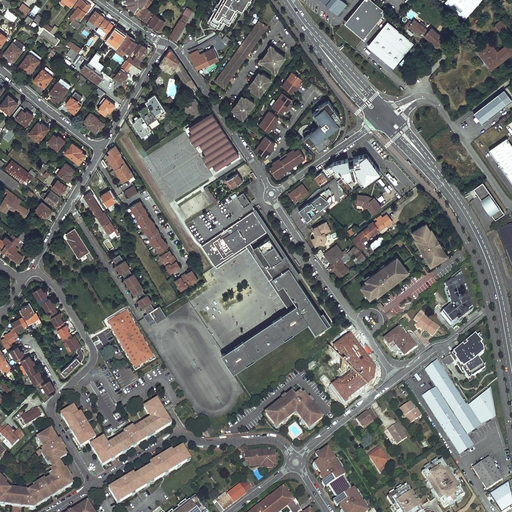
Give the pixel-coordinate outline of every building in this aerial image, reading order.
[(86,12),(91,5),(86,1),(85,2),(82,0),(79,0),(76,5),(78,6),(69,18),(73,21),(71,23),(78,28),(81,24),(78,22),(85,12),(86,12)] [(137,12),(146,0),(126,0),(127,0),(126,0),(124,0),(125,0),(124,1),(123,2),(124,4),(125,5),(126,4),(128,5),(128,6),(137,12)] [(146,0),(137,12),(136,14),(147,21),(154,12),(151,9),(150,10),(146,8),(151,0),(146,0)] [(250,0),(219,0),(207,22),(218,29),(222,22),(229,26),(237,11),(241,13),(246,4),(247,5),(250,0)] [(342,0),(319,0),(337,15),(347,3),(342,0)] [(386,12),(385,11),(383,14),(377,9),(379,7),(371,0),(363,0),(348,18),(350,19),(347,22),(365,35),(363,38),(364,38),(386,12)] [(464,19),(480,0),(446,0),(444,2),(464,19)] [(27,14),(30,9),(22,3),(18,8),(27,14)] [(35,17),(40,8),(36,5),(30,14),(35,17)] [(90,21),(91,20),(98,25),(105,15),(96,9),(89,19),(90,19),(89,20),(90,21)] [(189,13),(185,11),(183,14),(183,15),(170,36),(175,40),(189,18),(186,16),(189,13)] [(155,14),(149,22),(159,29),(164,21),(155,14)] [(28,15),(23,21),(27,24),(32,18),(28,15)] [(34,21),(39,23),(42,17),(36,15),(34,21)] [(345,22),(363,38),(365,35),(347,22),(350,19),(348,18),(345,22)] [(116,25),(117,24),(112,20),(111,20),(110,21),(104,30),(107,32),(104,35),(107,37),(116,25)] [(267,26),(258,20),(215,81),(224,87),(267,27),(267,26)] [(426,28),(414,20),(411,24),(408,22),(407,24),(420,35),(422,33),(426,28)] [(509,30),(502,20),(496,25),(504,34),(509,30)] [(413,43),(388,22),(369,45),(376,51),(377,50),(389,59),(388,60),(395,66),(413,43)] [(107,37),(105,39),(116,47),(126,33),(116,25),(107,37)] [(445,39),(431,28),(429,30),(425,35),(438,47),(445,39)] [(212,40),(217,34),(213,31),(208,36),(212,40)] [(128,34),(117,48),(123,52),(125,50),(130,53),(138,41),(128,34)] [(232,41),(226,36),(223,41),(229,45),(232,41)] [(4,53),(9,56),(9,57),(9,59),(11,61),(13,61),(15,60),(23,49),(13,42),(4,53)] [(139,43),(134,50),(138,53),(137,55),(140,58),(141,58),(142,58),(147,51),(148,52),(149,51),(150,50),(151,48),(150,47),(148,47),(147,46),(146,47),(144,45),(144,44),(143,43),(141,42),(139,43)] [(490,42),(479,51),(492,68),(503,59),(504,60),(511,53),(511,46),(509,43),(502,49),(503,50),(499,54),(490,42)] [(78,53),(71,47),(67,53),(74,58),(78,53)] [(219,59),(213,48),(205,52),(204,50),(202,51),(203,53),(200,54),(198,50),(189,54),(197,69),(219,59)] [(276,69),(285,57),(273,48),(270,49),(262,59),(262,62),(273,70),(276,69)] [(170,49),(161,64),(173,72),(175,67),(186,83),(191,78),(172,49),(170,49)] [(100,69),(103,66),(95,60),(100,53),(97,50),(89,61),(97,66),(100,69)] [(29,53),(19,67),(28,74),(39,60),(29,53)] [(127,60),(123,65),(128,68),(132,63),(127,60)] [(97,66),(89,61),(88,63),(86,62),(81,69),(90,76),(97,66)] [(97,66),(90,76),(99,83),(103,76),(108,80),(111,77),(110,76),(100,69),(97,66)] [(39,83),(44,87),(52,76),(43,68),(35,78),(40,82),(39,83)] [(112,78),(115,80),(117,78),(123,83),(124,83),(125,82),(126,81),(126,80),(125,78),(129,73),(122,68),(115,76),(114,75),(112,78)] [(260,95),(271,80),(267,76),(264,77),(259,72),(249,86),(255,90),(255,92),(260,95)] [(292,72),(282,86),(291,93),(294,89),(296,90),(301,83),(299,82),(302,78),(292,72)] [(82,75),(77,82),(81,85),(86,78),(82,75)] [(191,78),(186,83),(192,92),(198,88),(191,78)] [(55,95),(56,94),(61,98),(68,88),(58,81),(50,92),(55,95)] [(76,91),(66,104),(72,108),(71,109),(75,113),(81,103),(79,101),(82,96),(76,91)] [(283,92),(272,106),(282,113),(285,109),(287,111),(292,104),(290,102),(292,99),(283,92)] [(149,100),(146,102),(148,105),(156,115),(166,109),(156,94),(148,99),(149,100)] [(505,106),(496,95),(472,114),(480,125),(505,106)] [(12,100),(7,96),(0,105),(10,113),(18,102),(13,99),(12,100)] [(194,96),(184,102),(191,115),(201,109),(194,96)] [(243,119),(254,103),(250,99),(247,100),(242,96),(232,109),(238,113),(238,115),(243,119)] [(110,112),(115,104),(107,98),(106,98),(104,100),(102,99),(101,101),(103,103),(101,105),(99,108),(105,113),(108,111),(110,112)] [(327,100),(315,106),(318,111),(312,114),(318,126),(306,133),(307,136),(304,138),(308,145),(313,142),(317,149),(345,135),(327,100)] [(148,105),(140,111),(143,115),(149,124),(158,118),(156,115),(148,105)] [(29,112),(28,114),(22,110),(16,118),(22,122),(22,123),(25,126),(33,116),(29,112)] [(269,110),(259,124),(269,131),(272,127),(274,129),(278,122),(277,120),(279,117),(269,110)] [(91,112),(84,120),(89,124),(87,125),(96,131),(99,126),(101,127),(104,123),(91,112)] [(212,112),(208,115),(213,123),(217,120),(212,112)] [(143,115),(133,122),(143,136),(153,129),(149,124),(143,115)] [(208,115),(190,126),(194,132),(191,134),(198,145),(201,143),(207,153),(204,155),(211,166),(214,164),(218,169),(240,155),(217,120),(213,123),(208,115)] [(49,128),(39,121),(29,134),(33,136),(34,135),(40,140),(49,128)] [(9,129),(3,138),(9,142),(15,133),(9,129)] [(127,134),(137,148),(141,145),(131,131),(127,134)] [(265,134),(255,149),(265,156),(267,152),(269,154),(274,146),(272,145),(275,141),(265,134)] [(53,148),(57,151),(65,140),(61,137),(59,139),(53,135),(48,142),(54,147),(53,148)] [(511,145),(507,138),(489,150),(511,182),(511,145)] [(72,143),(65,153),(79,163),(85,155),(81,151),(82,150),(72,143)] [(111,153),(108,156),(124,180),(129,177),(131,180),(136,177),(121,155),(121,153),(116,146),(110,150),(111,153)] [(273,163),(269,165),(275,176),(305,158),(299,147),(295,150),(294,148),(286,153),(287,155),(280,159),(279,157),(272,161),(273,163)] [(333,162),(326,167),(331,173),(336,169),(345,181),(350,177),(352,175),(347,169),(351,166),(355,171),(364,183),(380,172),(375,165),(373,167),(371,164),(373,162),(368,155),(366,156),(364,154),(358,155),(359,157),(348,160),(348,158),(333,162)] [(29,190),(34,193),(42,183),(39,181),(34,177),(28,173),(12,160),(4,170),(19,182),(29,190)] [(65,163),(58,173),(68,181),(76,171),(65,163)] [(0,168),(0,167),(0,178),(14,189),(19,182),(4,170),(2,168),(0,168)] [(321,171),(314,177),(320,184),(327,178),(321,171)] [(355,171),(354,172),(357,176),(363,184),(364,183),(355,171)] [(238,172),(228,179),(233,187),(243,180),(238,172)] [(58,180),(52,187),(62,195),(67,188),(58,180)] [(483,182),(474,188),(496,219),(505,212),(483,182)] [(302,183),(289,193),(296,202),(298,200),(301,204),(302,203),(299,199),(309,191),(302,183)] [(124,189),(128,197),(138,193),(134,185),(124,189)] [(208,186),(205,188),(215,205),(219,203),(208,186)] [(42,193),(41,195),(55,206),(60,199),(48,189),(43,194),(42,193)] [(111,189),(100,196),(107,206),(118,199),(111,189)] [(21,200),(9,190),(0,204),(0,207),(6,212),(9,207),(24,216),(28,209),(19,204),(21,200)] [(337,190),(328,194),(331,201),(336,199),(334,196),(339,195),(337,190)] [(91,191),(84,195),(109,234),(114,230),(115,232),(117,231),(104,211),(103,212),(94,197),(94,196),(91,191)] [(243,192),(237,196),(243,208),(250,204),(243,192)] [(301,209),(303,212),(302,213),(308,221),(312,217),(308,212),(313,209),(312,207),(314,205),(320,210),(330,203),(320,195),(318,199),(317,198),(310,204),(309,203),(301,209)] [(361,199),(357,199),(357,204),(361,205),(364,209),(367,207),(372,214),(381,207),(374,198),(371,200),(367,196),(362,195),(361,199)] [(129,206),(154,255),(167,248),(142,200),(129,206)] [(35,210),(45,218),(52,210),(41,202),(35,210)] [(253,211),(202,245),(216,265),(267,231),(253,211)] [(378,221),(375,223),(379,228),(385,224),(386,226),(393,220),(388,214),(384,217),(382,215),(376,219),(378,221)] [(326,221),(314,228),(318,236),(312,240),(315,246),(320,244),(325,245),(327,237),(325,233),(331,229),(326,221)] [(364,230),(352,239),(356,244),(357,245),(379,228),(375,223),(374,221),(369,225),(369,226),(366,228),(364,230)] [(428,223),(415,230),(418,235),(416,236),(419,241),(418,242),(426,256),(427,255),(428,257),(427,258),(430,263),(432,263),(433,265),(439,262),(442,260),(447,257),(446,254),(447,254),(444,248),(443,249),(442,247),(443,246),(438,237),(437,238),(435,236),(436,235),(432,229),(431,229),(428,223)] [(508,227),(500,232),(511,255),(511,260),(511,226),(508,227)] [(75,228),(67,234),(69,238),(68,239),(75,251),(85,244),(75,228)] [(18,237),(29,246),(34,239),(23,230),(18,237)] [(267,232),(246,246),(287,307),(295,301),(298,304),(309,322),(317,333),(329,325),(267,232)] [(382,236),(385,241),(391,237),(388,232),(382,236)] [(0,249),(4,252),(11,244),(8,242),(7,243),(3,240),(2,240),(0,238),(0,249)] [(11,244),(4,252),(18,263),(23,256),(16,251),(17,250),(13,247),(15,244),(13,241),(11,244)] [(347,252),(345,254),(348,259),(360,249),(357,245),(356,244),(347,252)] [(337,245),(325,254),(333,264),(336,261),(342,256),(345,254),(347,252),(345,249),(342,252),(337,245)] [(159,256),(168,274),(180,269),(171,250),(159,256)] [(361,250),(352,257),(355,261),(364,254),(361,250)] [(133,296),(142,290),(121,254),(113,258),(116,265),(113,267),(118,275),(122,273),(125,279),(123,280),(133,296)] [(333,264),(331,266),(335,270),(344,263),(341,258),(343,257),(342,256),(336,261),(333,264)] [(409,270),(399,257),(397,259),(396,258),(383,267),(379,269),(380,270),(375,274),(375,273),(371,276),(372,276),(367,280),(368,282),(362,286),(371,298),(377,293),(377,294),(380,292),(381,293),(397,281),(396,280),(398,278),(399,280),(408,273),(407,272),(409,270)] [(344,263),(335,270),(341,277),(349,269),(344,263)] [(192,270),(173,280),(180,291),(198,281),(192,270)] [(452,279),(453,282),(447,284),(446,285),(448,291),(448,290),(452,301),(454,307),(451,310),(450,309),(444,313),(453,325),(459,321),(460,323),(467,317),(466,315),(474,309),(469,295),(468,295),(466,289),(467,288),(462,272),(452,279)] [(41,287),(34,291),(41,303),(43,302),(66,341),(67,340),(74,351),(83,346),(76,335),(74,336),(70,328),(70,326),(69,323),(67,324),(63,316),(63,314),(62,311),(60,312),(56,305),(58,305),(56,302),(54,301),(52,302),(50,298),(48,299),(47,296),(48,295),(46,291),(45,291),(44,291),(41,287)] [(138,295),(140,298),(137,300),(141,309),(151,304),(145,291),(138,295)] [(166,318),(160,306),(154,309),(152,304),(145,308),(148,313),(144,315),(150,327),(166,318)] [(298,304),(222,354),(234,372),(309,322),(298,304)] [(23,310),(22,310),(29,323),(33,320),(31,316),(34,314),(29,305),(26,307),(23,308),(23,310)] [(419,322),(417,325),(418,325),(418,327),(419,328),(421,328),(424,330),(425,330),(434,336),(440,327),(427,318),(426,320),(422,317),(424,315),(424,316),(427,311),(423,308),(417,317),(417,321),(419,322)] [(108,321),(131,371),(152,361),(128,312),(108,321)] [(404,315),(403,317),(407,322),(411,319),(407,314),(404,315)] [(38,315),(35,317),(39,324),(40,323),(42,328),(45,326),(42,322),(39,317),(38,315)] [(7,337),(2,340),(7,348),(11,345),(10,344),(17,340),(16,337),(19,335),(16,330),(21,328),(21,329),(22,329),(26,327),(25,326),(28,324),(24,316),(12,323),(15,328),(11,330),(12,331),(5,335),(7,337)] [(403,333),(399,329),(385,341),(393,351),(394,352),(395,353),(397,354),(398,354),(400,355),(401,355),(403,355),(405,355),(406,355),(408,354),(409,354),(411,353),(419,346),(414,339),(412,341),(409,336),(407,338),(404,335),(403,336),(401,334),(403,333)] [(457,351),(461,357),(457,360),(456,361),(469,381),(482,372),(485,370),(483,367),(478,359),(484,354),(483,349),(481,346),(483,345),(477,338),(475,336),(457,351)] [(94,343),(98,351),(104,348),(100,340),(94,343)] [(357,353),(349,359),(351,361),(342,367),(347,372),(350,377),(354,374),(357,371),(355,368),(363,361),(362,360),(367,357),(361,350),(356,344),(352,347),(357,353)] [(0,346),(0,358),(1,361),(2,361),(0,362),(0,364),(4,371),(7,369),(9,372),(13,369),(7,358),(4,353),(0,346)] [(18,346),(11,350),(18,362),(22,360),(36,384),(37,382),(39,386),(42,385),(47,393),(55,389),(50,380),(45,383),(43,379),(44,379),(41,375),(42,373),(40,370),(38,371),(35,364),(36,363),(34,360),(33,360),(30,355),(25,358),(23,355),(25,354),(23,351),(22,350),(21,351),(18,346)] [(65,377),(80,361),(75,357),(60,372),(65,377)] [(496,417),(490,389),(469,406),(468,405),(467,406),(438,361),(425,370),(436,388),(422,397),(460,455),(474,446),(467,436),(496,417)] [(350,377),(347,372),(343,375),(348,381),(356,375),(354,374),(350,377)] [(0,381),(0,400),(1,400),(4,398),(0,393),(0,384),(7,392),(10,390),(2,382),(0,381)] [(315,425),(323,419),(314,408),(312,409),(310,406),(311,405),(304,395),(302,396),(298,390),(286,399),(287,400),(284,403),(283,402),(275,408),(275,409),(270,413),(270,412),(266,415),(271,421),(276,426),(279,424),(281,426),(282,424),(285,421),(286,422),(294,415),(293,414),(295,412),(298,413),(299,414),(298,415),(302,421),(303,421),(306,424),(305,425),(308,429),(314,424),(315,425)] [(105,465),(169,426),(170,422),(157,401),(144,409),(148,415),(149,414),(150,416),(152,419),(134,430),(133,427),(124,433),(125,435),(112,443),(113,444),(109,447),(103,438),(95,444),(90,446),(101,464),(105,465)] [(410,403),(400,409),(405,417),(408,415),(413,423),(422,417),(417,409),(415,410),(410,403)] [(44,415),(40,408),(35,411),(34,410),(31,411),(32,413),(27,416),(26,414),(23,416),(24,417),(20,420),(24,427),(44,415)] [(74,408),(61,415),(79,445),(83,446),(88,443),(93,441),(96,439),(80,414),(78,415),(74,408)] [(371,410),(361,416),(368,425),(374,421),(370,417),(374,413),(371,409),(371,410)] [(361,416),(356,420),(357,420),(363,429),(368,425),(361,416)] [(397,424),(388,430),(398,445),(407,439),(397,424)] [(0,437),(11,449),(25,436),(18,429),(14,433),(6,425),(2,429),(0,426),(0,437)] [(50,431),(37,439),(43,450),(45,453),(44,454),(51,466),(59,461),(66,456),(62,449),(62,450),(59,445),(54,436),(53,436),(50,431)] [(190,460),(183,447),(173,453),(172,451),(150,464),(151,466),(135,476),(134,474),(109,489),(116,502),(120,503),(190,460)] [(370,457),(380,450),(379,448),(369,455),(370,457)] [(269,450),(250,452),(251,461),(251,467),(263,465),(275,464),(277,464),(276,454),(269,455),(269,452),(269,450)] [(380,450),(370,457),(381,472),(391,465),(380,450)] [(329,451),(320,457),(323,461),(316,466),(322,477),(329,488),(332,486),(340,500),(338,501),(342,508),(341,509),(342,511),(367,511),(354,490),(351,492),(343,479),(346,477),(329,451)] [(442,460),(422,473),(439,499),(445,508),(465,495),(453,477),(442,460)] [(487,490),(501,481),(487,460),(473,468),(487,490)] [(27,491),(12,489),(11,490),(8,489),(7,488),(7,487),(0,479),(0,503),(1,504),(12,505),(12,504),(23,505),(23,507),(34,508),(46,501),(45,500),(56,493),(57,494),(73,485),(60,464),(53,469),(51,470),(54,474),(50,476),(52,479),(48,481),(31,491),(32,492),(30,492),(27,492),(27,491)] [(322,477),(321,478),(328,489),(329,488),(322,477)] [(246,481),(218,502),(224,511),(247,494),(245,492),(252,487),(246,481)] [(406,486),(387,498),(395,511),(423,511),(422,510),(406,486)] [(511,499),(503,486),(492,493),(502,508),(511,502),(511,504),(511,499)] [(254,511),(252,511),(279,511),(281,511),(287,507),(290,511),(297,507),(293,502),(292,500),(290,497),(287,492),(286,491),(285,491),(284,491),(283,491),(282,491),(281,492),(278,494),(277,493),(271,498),(269,500),(265,503),(268,506),(267,507),(266,506),(265,506),(264,506),(263,506),(263,507),(263,508),(264,509),(264,510),(263,511),(260,507),(256,510),(254,511)] [(252,509),(254,511),(256,510),(260,507),(263,511),(264,510),(264,509),(263,508),(263,507),(263,506),(264,506),(265,506),(266,506),(267,507),(268,506),(265,503),(269,500),(271,498),(269,496),(265,500),(266,502),(259,507),(257,505),(252,509)] [(175,511),(207,511),(196,497),(175,511)] [(70,511),(91,511),(93,511),(88,503),(75,511),(76,511),(75,511),(71,511),(70,511)]
